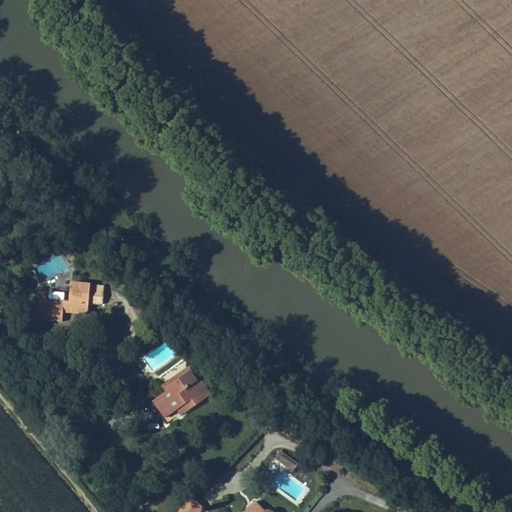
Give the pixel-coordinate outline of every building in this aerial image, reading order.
[(26,180),(18,187),(25,194),(32,187),(26,180)] [(103,304),(105,285),(71,283),(70,295),(69,301),(40,298),(38,320),(63,322),(63,312),(88,314),(89,303),(102,305),(102,304),(103,304)] [(69,301),(70,295),(41,292),(40,298),(69,301)] [(199,379),(192,369),(189,371),(196,381),(199,379)] [(194,401),(208,391),(199,379),(196,381),(189,371),(168,386),(170,389),(154,400),(166,418),(182,406),(186,412),(197,405),(194,401)] [(197,405),(210,395),(208,391),(194,401),(197,405)] [(166,418),(154,400),(151,402),(166,424),(181,414),(182,415),(186,412),(182,406),(166,418)] [(289,477),(299,463),(281,450),(271,464),(289,477)] [(273,511),(271,511),(269,510),(265,511),(263,511),(251,511),(248,509),(244,511),(199,511),(203,508),(192,497),(177,511),(273,511)] [(263,511),(265,511),(255,501),(248,509),(251,511),(263,511)]
